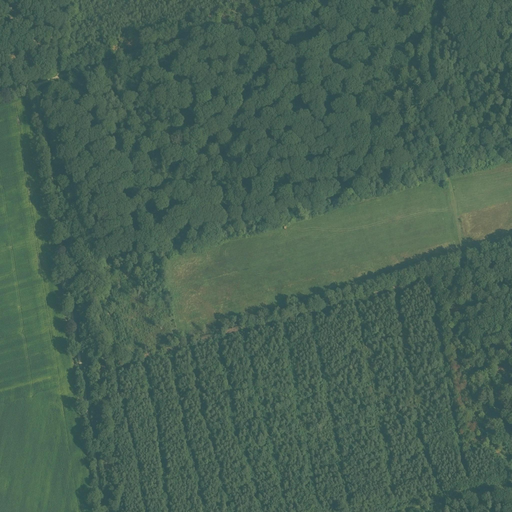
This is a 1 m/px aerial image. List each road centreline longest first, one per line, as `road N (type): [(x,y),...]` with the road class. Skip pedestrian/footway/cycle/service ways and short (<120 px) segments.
road 1 (track): [(102,511),(34,85)]
road 2 (track): [(321,0),(57,77)]
